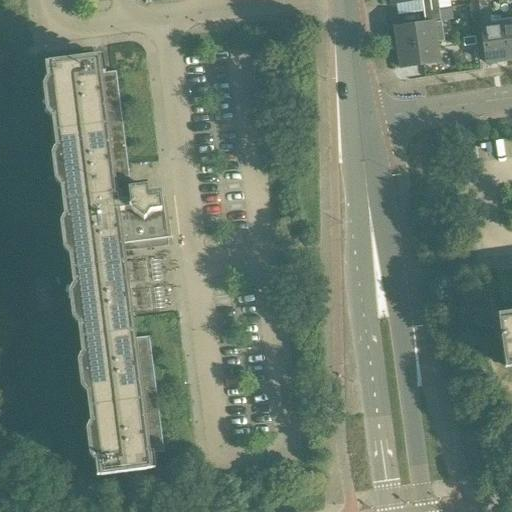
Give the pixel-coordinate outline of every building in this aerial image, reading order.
[(390,0),(391,4),(422,0),(423,12),(431,11),(429,0),(390,0)] [(433,23),(431,11),(423,12),(425,24),(395,28),(398,48),(436,43),(433,23)] [(511,60),(511,20),(501,23),(506,61),(511,60)] [(506,61),(501,23),(481,25),(486,64),(506,61)] [(475,37),(463,39),(464,47),(476,45),(475,37)] [(439,63),(436,43),(398,48),(400,68),(439,63)] [(93,58),(47,64),(99,477),(145,471),(143,456),(163,453),(141,276),(147,275),(139,212),(152,222),(158,214),(169,212),(168,199),(156,201),(154,188),(136,191),(138,205),(125,206),(124,197),(121,198),(119,180),(129,179),(115,72),(95,75),(93,58)] [(511,318),(496,321),(502,366),(511,365),(511,318)]
